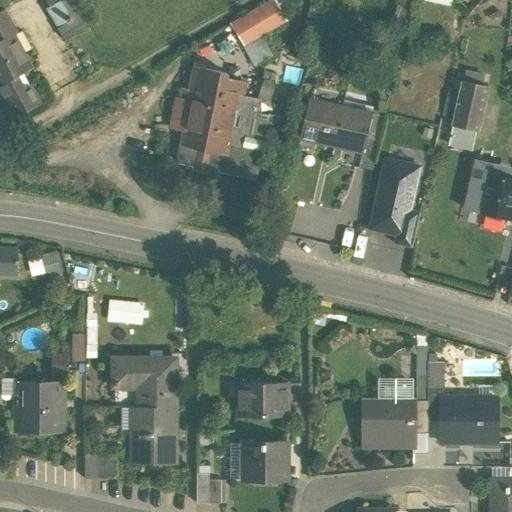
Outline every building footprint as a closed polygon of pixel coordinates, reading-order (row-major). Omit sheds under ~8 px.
[(1,0),(0,1),(0,12),(4,10),(25,0),(1,0)] [(62,0),(50,7),(46,10),(65,41),(90,24),(75,0),(62,0)] [(272,1),(254,12),(267,33),(285,23),(272,1)] [(0,12),(0,40),(13,34),(14,35),(17,33),(4,10),(0,12)] [(254,12),(231,25),(243,46),(267,33),(254,12)] [(0,40),(0,85),(7,97),(0,100),(0,105),(8,120),(39,102),(29,85),(25,87),(18,75),(32,68),(14,35),(13,34),(0,40)] [(225,73),(194,67),(189,90),(187,101),(189,102),(186,116),(183,131),(180,146),(210,152),(228,156),(230,147),(236,116),(239,117),(243,97),(246,83),(227,79),(225,73)] [(257,100),(250,137),(244,135),(241,149),(260,153),(277,71),(264,68),(257,100)] [(488,87),(462,82),(456,111),(481,117),(488,87)] [(189,90),(179,89),(177,99),(187,101),(189,90)] [(257,100),(243,97),(239,117),(236,116),(230,147),(241,149),(244,135),(250,137),(257,100)] [(187,101),(177,99),(174,114),(186,116),(189,102),(187,101)] [(371,114),(310,100),(301,138),(358,151),(362,152),(366,136),(371,114)] [(481,117),(456,111),(452,126),(478,131),(481,117)] [(186,116),(174,114),(171,129),(183,131),(186,116)] [(379,139),(366,136),(362,152),(358,151),(354,167),(372,171),(379,139)] [(210,152),(180,146),(176,162),(206,168),(210,152)] [(241,149),(230,147),(228,156),(210,152),(206,168),(255,178),(260,153),(241,149)] [(494,166),(476,162),(472,180),(488,184),(491,174),(494,166)] [(417,170),(387,163),(373,228),(397,234),(403,235),(408,210),(417,170)] [(511,179),(491,174),(488,184),(482,213),(509,219),(511,205),(511,179)] [(472,180),(465,209),(482,213),(488,184),(472,180)] [(421,213),(408,210),(403,235),(397,234),(395,244),(413,248),(421,213)] [(17,249),(0,248),(0,274),(17,275),(17,263),(18,263),(18,261),(17,261),(17,249)] [(107,319),(143,324),(146,302),(110,297),(107,319)] [(72,333),(73,358),(96,357),(94,324),(87,324),(87,332),(72,333)] [(175,358),(139,358),(139,359),(114,359),(114,381),(139,381),(139,407),(175,407),(175,358)] [(16,381),(16,378),(2,378),(2,394),(16,394),(16,381)] [(63,381),(16,381),(16,394),(16,432),(63,432),(63,381)] [(287,382),(239,382),(239,416),(287,416),(287,382)] [(444,389),(427,389),(427,401),(427,421),(441,421),(442,396),(443,396),(444,389)] [(497,402),(462,402),(462,396),(443,396),(442,396),(441,421),(441,442),(496,443),(497,402)] [(414,401),(364,400),(364,439),(414,440),(414,431),(414,401)] [(427,401),(414,401),(414,431),(427,431),(427,421),(427,401)] [(139,407),(133,407),(133,459),(175,459),(175,407),(139,407)] [(287,442),(243,442),(243,479),(287,479),(287,442)] [(97,455),(85,455),(85,479),(97,479),(97,455)] [(120,455),(97,455),(97,479),(121,479),(120,455)] [(209,473),(197,473),(197,503),(209,503),(209,479),(209,473)] [(220,479),(209,479),(209,503),(220,504),(220,479)] [(511,511),(511,480),(510,481),(493,481),(492,511),(511,511)]
